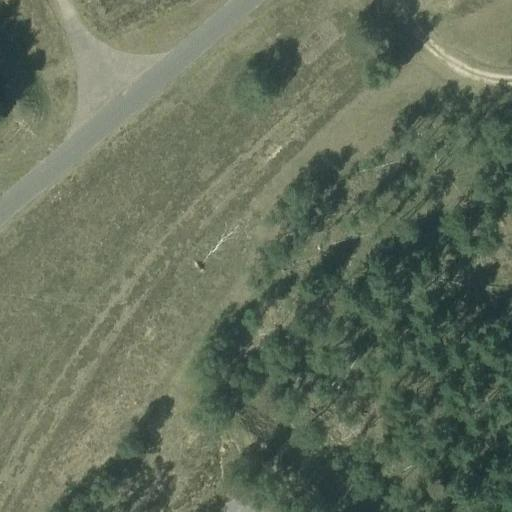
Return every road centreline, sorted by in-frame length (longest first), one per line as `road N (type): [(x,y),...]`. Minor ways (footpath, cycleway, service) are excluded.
road 1 (track): [(262,0),(111,121)]
road 2 (track): [(397,0),(455,74),(511,92)]
road 3 (track): [(0,216),(111,121)]
road 4 (track): [(56,0),(111,121)]
